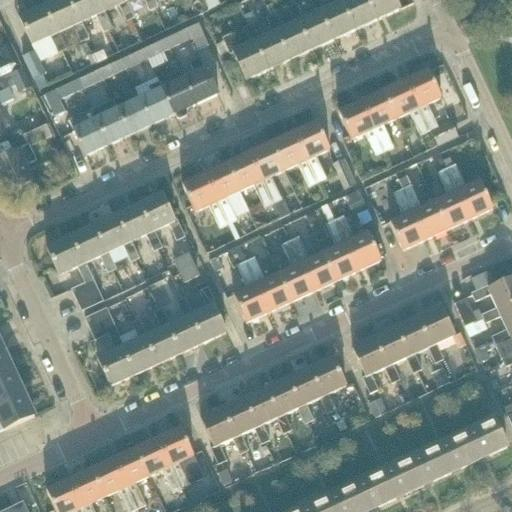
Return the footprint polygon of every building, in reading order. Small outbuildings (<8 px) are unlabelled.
[(79,27),(66,0),(62,0),(43,9),(56,38),(59,37),(74,30),(82,46),(85,45),(85,44),(90,42),(82,26),(79,27)] [(93,0),(66,0),(79,27),(82,26),(97,19),(105,35),(113,32),(105,15),(102,17),(93,0)] [(135,21),(128,5),(125,6),(121,0),(93,0),(102,17),(105,15),(119,8),(127,25),(135,21)] [(121,0),(125,6),(128,5),(137,0),(142,0),(150,15),(158,11),(153,0),(121,0)] [(343,5),(338,7),(326,13),(319,0),(311,0),(310,1),(317,16),(321,15),(334,44),(356,34),(343,5)] [(335,0),(338,7),(343,5),(356,34),(378,23),(367,0),(351,0),(347,2),(345,0),(335,0)] [(367,0),(378,23),(400,13),(394,0),(367,0)] [(288,11),(295,27),(299,25),(313,54),(334,44),(321,15),(317,16),(304,23),(297,8),(288,11)] [(67,53),(59,37),(56,38),(43,9),(19,20),(33,49),(51,40),(59,57),(67,53)] [(245,31),(252,47),(256,45),(269,74),(291,64),(278,35),(274,37),(260,43),(253,27),(255,26),(248,11),(241,14),(248,30),(245,31)] [(299,25),(295,27),(282,33),(274,17),(267,21),(274,37),(278,35),(291,64),(313,54),(299,25)] [(198,53),(208,49),(210,48),(200,26),(166,42),(171,51),(192,41),(198,53)] [(256,45),(252,47),(238,53),(231,38),(223,41),(224,44),(215,48),(220,59),(229,54),(231,58),(234,56),(247,85),(269,74),(256,45)] [(149,61),(171,51),(166,42),(144,52),(149,61)] [(83,61),(91,57),(85,44),(85,45),(82,46),(77,48),(83,61)] [(0,58),(2,63),(0,64),(0,79),(20,70),(10,47),(0,51),(0,58)] [(126,72),(149,61),(144,52),(122,62),(126,72)] [(100,53),(91,57),(95,67),(104,63),(100,53)] [(47,89),(43,80),(46,78),(36,55),(25,61),(35,83),(39,93),(47,89)] [(219,98),(207,71),(202,60),(190,66),(195,77),(184,82),(197,108),(219,98)] [(105,82),(126,72),(122,62),(100,72),(105,82)] [(82,92),(105,82),(100,72),(78,82),(82,92)] [(17,96),(30,90),(22,73),(9,79),(17,96)] [(432,121),(427,109),(442,102),(428,73),(405,84),(429,136),(431,135),(437,150),(457,141),(450,125),(436,131),(432,121)] [(184,82),(183,82),(180,75),(170,79),(173,87),(162,92),(175,119),(176,118),(178,121),(181,122),(187,119),(188,116),(186,113),(197,108),(184,82)] [(0,108),(13,102),(8,92),(4,81),(0,83),(0,133),(9,129),(0,109),(0,108)] [(60,102),(82,92),(78,82),(44,98),(54,120),(66,115),(60,102)] [(162,92),(158,84),(148,89),(152,97),(140,102),(153,129),(175,119),(162,92)] [(420,140),(429,136),(405,84),(383,94),(396,123),(409,117),(420,140)] [(140,102),(140,103),(135,91),(125,95),(130,107),(118,113),(131,139),(153,129),(140,102)] [(383,129),(396,123),(383,94),(361,105),(384,155),(393,152),(383,129)] [(131,139),(118,113),(114,104),(92,115),(109,149),(131,139)] [(375,159),(384,155),(361,105),(337,115),(351,144),(365,137),(375,159)] [(86,160),(109,149),(92,115),(91,112),(68,123),(73,134),(86,160)] [(329,154),(329,153),(316,125),(293,136),(317,187),(326,183),(315,160),(329,154)] [(35,183),(28,168),(37,164),(30,150),(52,140),(46,128),(24,138),(28,148),(0,161),(0,186),(5,197),(35,183)] [(308,191),(317,187),(293,136),(271,146),(284,175),(297,169),(308,191)] [(57,145),(48,149),(52,160),(61,156),(57,145)] [(271,181),(284,175),(271,146),(249,157),(273,208),(272,208),(279,222),(289,217),(282,202),(280,203),(275,189),(271,181)] [(264,212),(272,208),(273,208),(249,157),(227,167),(240,196),(253,189),(264,212)] [(436,170),(444,166),(440,157),(432,160),(436,170)] [(330,168),(342,193),(355,187),(343,162),(330,168)] [(227,202),(240,196),(227,167),(205,177),(229,228),(237,224),(227,202)] [(480,184),(465,190),(455,168),(446,172),(470,223),(493,212),(480,184)] [(448,233),(470,223),(446,172),(437,176),(447,199),(434,205),(448,233)] [(219,233),(229,228),(205,177),(182,188),(195,216),(209,210),(219,233)] [(402,192),(410,189),(406,180),(398,184),(402,192)] [(434,205),(421,211),(410,189),(402,192),(426,244),(448,233),(434,205)] [(403,254),(426,244),(402,192),(392,197),(403,219),(389,226),(403,254)] [(356,218),(366,213),(358,195),(347,200),(355,218),(356,218)] [(152,236),(154,235),(169,228),(176,244),(185,240),(177,223),(175,224),(162,197),(139,208),(152,236)] [(162,251),(154,235),(152,236),(139,208),(115,219),(129,247),(132,246),(146,239),(154,255),(162,251)] [(334,224),(335,224),(327,208),(321,211),(328,227),(325,229),(336,251),(323,257),(336,286),(358,275),(334,224)] [(366,213),(356,218),(361,229),(371,224),(366,213)] [(317,224),(313,215),(304,219),(309,228),(317,224)] [(139,262),(132,246),(129,247),(115,219),(92,230),(106,258),(108,256),(123,250),(131,266),(139,262)] [(367,236),(354,243),(343,220),(335,224),(334,224),(358,275),(381,265),(367,236)] [(116,273),(108,256),(106,258),(92,230),(69,240),(82,268),(85,267),(100,260),(108,277),(116,273)] [(69,240),(46,251),(58,279),(77,270),(85,287),(71,293),(76,303),(98,293),(85,267),(82,268),(69,240)] [(323,257),(309,263),(298,240),(290,244),(314,296),(336,286),(323,257)] [(292,306),(314,296),(290,244),(280,249),(292,271),(278,278),(292,306)] [(246,265),(245,265),(238,251),(225,256),(233,272),(236,270),(247,292),(233,298),(247,327),(269,316),(246,265)] [(198,280),(190,264),(189,260),(175,266),(184,287),(198,280)] [(209,264),(214,275),(222,271),(217,260),(209,264)] [(278,278),(264,284),(254,261),(246,265),(269,316),(292,306),(278,278)] [(476,294),(487,289),(494,286),(489,275),(471,283),(476,294)] [(157,279),(139,287),(152,314),(169,306),(157,279)] [(490,299),(497,313),(498,316),(511,308),(511,281),(488,293),(487,289),(476,294),(471,297),(476,306),(490,299)] [(190,319),(203,348),(226,337),(214,310),(216,309),(208,290),(199,295),(207,311),(193,318),(190,319)] [(98,293),(76,303),(81,315),(103,305),(98,293)] [(190,319),(193,318),(185,301),(177,305),(184,322),(170,328),(167,330),(180,358),(203,348),(190,319)] [(454,307),(464,330),(476,324),(465,302),(454,307)] [(501,322),(507,335),(508,337),(511,335),(511,308),(498,316),(497,313),(483,320),(487,329),(501,322)] [(431,350),(428,352),(435,368),(444,364),(436,348),(453,340),(440,311),(418,321),(431,350)] [(106,312),(85,322),(89,332),(111,322),(106,312)] [(167,330),(170,328),(162,312),(154,316),(161,332),(147,339),(144,341),(157,369),(180,358),(167,330)] [(414,358),(428,352),(431,350),(418,321),(396,331),(410,360),(406,362),(413,378),(422,374),(414,358)] [(476,324),(464,330),(468,339),(487,331),(483,321),(476,324)] [(97,362),(110,390),(134,380),(121,351),(123,350),(111,322),(89,332),(94,343),(107,338),(115,354),(97,362)] [(144,341),(147,339),(139,323),(131,326),(139,343),(123,350),(121,351),(134,380),(157,369),(144,341)] [(388,370),(384,372),(391,388),(400,384),(393,368),(406,362),(410,360),(396,331),(374,341),(388,370)] [(511,335),(508,337),(507,335),(492,342),(496,350),(511,343),(511,345),(511,335)] [(459,351),(465,348),(459,337),(453,340),(459,351)] [(370,378),(384,372),(388,370),(374,341),(352,352),(366,381),(363,382),(370,398),(377,394),(370,378)] [(483,350),(476,353),(479,359),(486,356),(483,350)] [(0,382),(14,376),(4,354),(0,356),(0,382)] [(486,356),(479,359),(482,366),(489,362),(486,356)] [(511,358),(502,363),(506,372),(511,369),(511,358)] [(332,361),(310,372),(323,401),(319,403),(326,419),(335,414),(328,399),(346,390),(332,361)] [(310,372),(288,382),(301,411),(297,412),(305,428),(313,424),(306,409),(319,403),(323,401),(310,372)] [(444,375),(433,380),(438,392),(450,386),(444,375)] [(0,409),(25,398),(14,376),(0,382),(0,409)] [(288,382),(266,392),(279,421),(275,422),(283,438),(286,437),(287,437),(287,436),(291,435),(284,419),(297,412),(301,411),(288,382)] [(257,431),(254,432),(261,448),(270,444),(262,429),(275,422),(279,421),(266,392),(244,402),(257,431)] [(0,422),(6,434),(35,420),(25,398),(0,409),(0,422)] [(511,409),(507,399),(499,403),(506,417),(511,414),(511,409)] [(236,441),(232,443),(239,458),(248,454),(241,438),(254,432),(257,431),(244,402),(222,412),(236,441)] [(376,420),(386,415),(380,402),(370,407),(376,420)] [(218,449),(232,443),(236,441),(222,412),(200,423),(213,451),(210,452),(218,469),(226,465),(218,449)] [(465,435),(479,465),(508,452),(494,422),(465,435)] [(341,437),(347,434),(343,424),(336,427),(341,437)] [(320,436),(324,444),(337,438),(333,430),(320,436)] [(180,432),(157,442),(181,493),(190,489),(180,467),(194,460),(180,432)] [(295,435),(288,438),(292,445),(292,447),(299,444),(295,435)] [(451,478),(479,465),(465,435),(438,448),(451,478)] [(172,497),(181,493),(157,442),(135,453),(148,481),(162,475),(172,497)] [(424,491),(451,478),(438,448),(410,461),(424,491)] [(135,488),(148,481),(135,453),(113,463),(135,511),(139,511),(146,509),(135,488)] [(269,459),(263,462),(267,471),(274,467),(269,459)] [(396,503),(424,491),(410,461),(382,474),(396,503)] [(125,511),(135,511),(113,463),(90,474),(104,502),(117,496),(125,511)] [(217,477),(223,488),(230,485),(224,473),(217,477)] [(92,511),(91,508),(104,502),(90,474),(68,484),(81,511),(92,511)] [(366,511),(377,511),(396,503),(382,474),(355,487),(366,511)] [(81,511),(68,484),(45,495),(53,511),(81,511)] [(332,511),(366,511),(355,487),(327,500),(332,511)] [(332,511),(327,500),(301,511),(332,511)]
